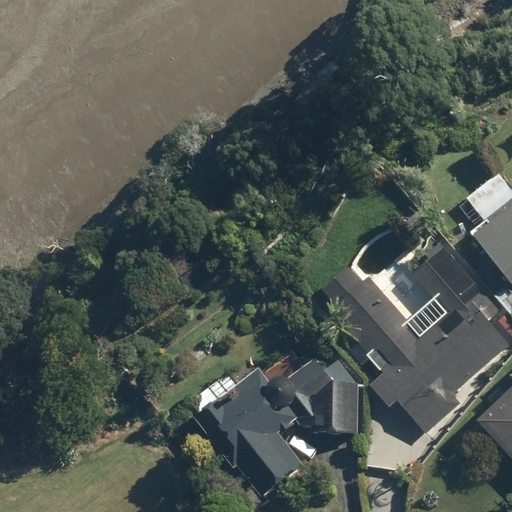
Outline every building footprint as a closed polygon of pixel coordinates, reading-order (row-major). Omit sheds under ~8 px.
[(511,189),(499,173),(464,202),(484,227),(466,242),(509,295),(511,292),(511,189)] [(346,272),(314,301),(366,360),(357,368),(371,384),(365,390),(383,411),(390,405),(401,417),(422,441),(457,411),(448,401),(506,349),(485,326),(499,313),(444,251),(411,280),(431,302),(413,319),(390,293),(385,297),(369,280),(360,288),(346,272)] [(511,301),(502,310),(511,320),(511,301)] [(188,424),(260,506),(303,468),(279,440),(296,425),(288,415),(289,413),(289,412),(289,411),(290,410),(290,409),(290,408),(290,407),(290,406),(290,405),(290,404),(289,403),(289,402),(289,401),(323,375),(304,349),(266,378),(271,385),(265,389),(249,371),(237,381),(233,377),(228,382),(222,376),(207,390),(216,400),(188,424)] [(357,390),(323,389),(321,439),(355,440),(357,390)] [(511,389),(471,429),(511,471),(511,389)]
